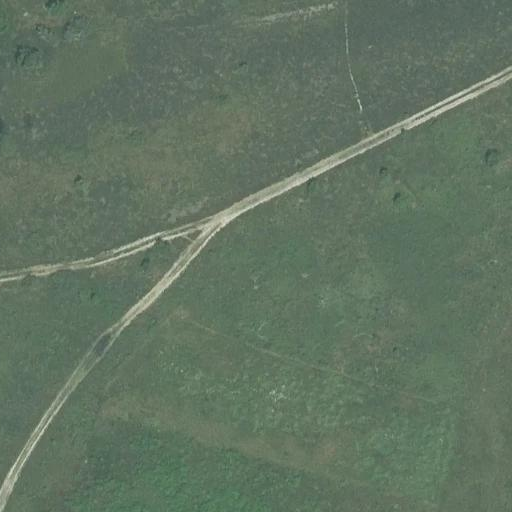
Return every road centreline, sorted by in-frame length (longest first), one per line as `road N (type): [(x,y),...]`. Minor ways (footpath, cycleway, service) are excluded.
road 1 (track): [(238,209),(94,353),(0,498)]
road 2 (track): [(238,209),(511,71)]
road 3 (track): [(0,276),(101,258),(238,209)]
